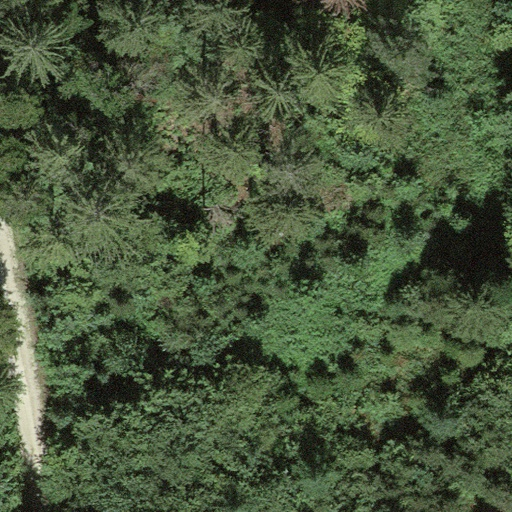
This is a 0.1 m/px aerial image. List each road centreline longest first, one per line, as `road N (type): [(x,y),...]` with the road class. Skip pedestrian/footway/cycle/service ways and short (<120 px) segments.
road 1 (track): [(511,335),(421,0)]
road 2 (track): [(0,299),(46,511)]
